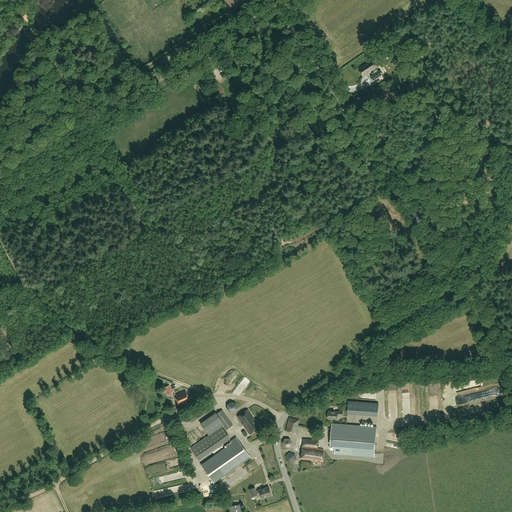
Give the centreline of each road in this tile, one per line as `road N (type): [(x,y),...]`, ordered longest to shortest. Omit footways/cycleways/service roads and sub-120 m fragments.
road 1 (tertiary): [(282,418),(343,373),(375,336),(443,295),(453,278),(277,10),(280,0)]
road 2 (track): [(0,181),(277,3)]
road 3 (track): [(211,396),(82,340),(22,279),(0,242)]
road 4 (unclassified): [(144,430),(206,396),(249,399),(282,418)]
road 5 (track): [(24,18),(92,124)]
